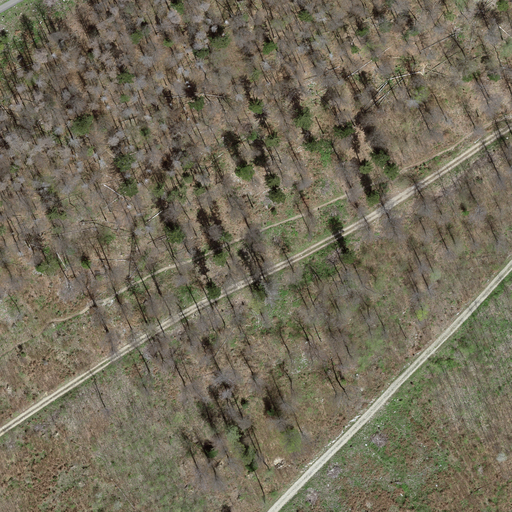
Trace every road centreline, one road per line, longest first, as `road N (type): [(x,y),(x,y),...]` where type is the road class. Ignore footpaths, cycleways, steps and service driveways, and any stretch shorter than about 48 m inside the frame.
road 1 (track): [(0,433),(138,341),(344,234),(511,125)]
road 2 (track): [(272,511),(511,263)]
